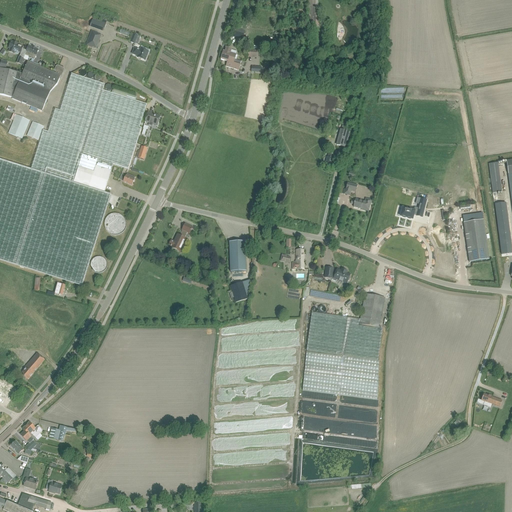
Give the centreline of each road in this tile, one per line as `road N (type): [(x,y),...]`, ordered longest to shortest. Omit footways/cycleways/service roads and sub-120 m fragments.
road 1 (unclassified): [(511,293),(445,284),(328,240),(158,200)]
road 2 (track): [(474,390),(504,301),(482,159),(511,154)]
road 3 (secondary): [(20,420),(77,352),(158,200)]
road 4 (unclassified): [(192,117),(117,73),(0,27)]
road 5 (unclassified): [(155,505),(84,511),(0,484)]
road 6 (track): [(474,390),(463,439),(396,470),(373,490)]
road 7 (secondary): [(192,117),(226,0)]
